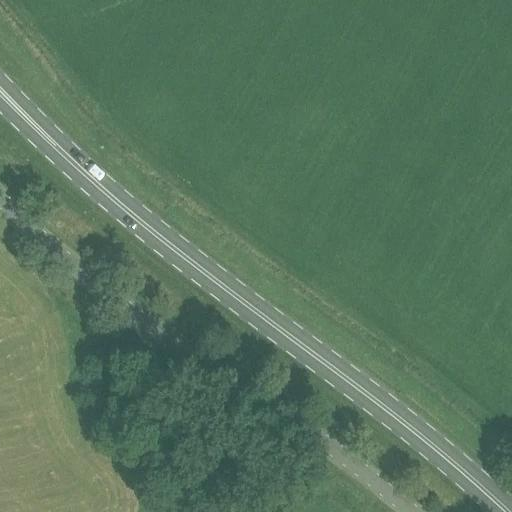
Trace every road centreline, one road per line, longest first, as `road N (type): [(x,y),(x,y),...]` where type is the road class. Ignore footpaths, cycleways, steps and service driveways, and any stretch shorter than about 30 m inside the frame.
road 1 (secondary): [(501,511),(76,170),(0,93)]
road 2 (unclassified): [(412,511),(326,443),(135,316),(0,198)]
